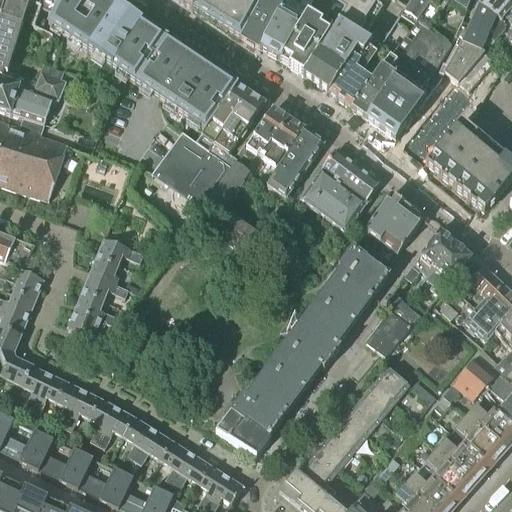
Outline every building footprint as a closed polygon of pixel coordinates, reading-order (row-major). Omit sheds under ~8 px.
[(10,0),(0,0),(0,25),(21,32),(28,9),(29,8),(30,6),(10,0)] [(31,0),(32,0),(30,6),(29,8),(28,9),(39,13),(40,13),(52,18),(60,0),(31,0)] [(60,0),(52,18),(47,29),(52,32),(112,72),(128,83),(134,88),(164,43),(163,42),(159,39),(153,35),(116,10),(105,3),(100,0),(60,0)] [(168,0),(240,44),(241,43),(255,17),(263,0),(168,0)] [(254,52),(259,55),(263,49),(287,2),(282,0),(263,0),(255,17),(241,43),(240,44),(246,47),(245,49),(253,54),(254,52)] [(259,55),(280,67),(304,20),(314,2),(311,0),(288,0),(287,2),(263,49),(259,55)] [(367,48),(369,49),(370,48),(362,43),(382,11),(371,4),(373,0),(338,0),(341,1),(337,7),(333,5),(326,17),(337,24),(335,27),(342,31),(341,33),(353,41),(354,40),(367,48)] [(413,0),(403,17),(415,25),(432,0),(413,0)] [(415,26),(428,35),(450,0),(461,0),(469,5),(471,0),(432,0),(415,25),(415,26)] [(444,79),(457,89),(480,63),(483,60),(480,57),(484,49),(489,53),(494,47),(499,41),(508,31),(505,29),(508,25),(505,24),(511,14),(511,0),(482,0),(461,50),(444,79)] [(297,77),(303,81),(334,26),(320,17),(319,16),(314,24),(306,20),(306,21),(304,20),(280,67),(297,77)] [(0,25),(0,53),(13,58),(21,32),(0,25)] [(511,28),(508,25),(505,29),(508,31),(499,41),(511,52),(511,28)] [(303,81),(328,98),(340,82),(345,86),(358,67),(352,62),(358,54),(361,56),(366,50),(368,51),(369,49),(367,48),(354,40),(353,41),(341,33),(342,31),(335,27),(334,26),(303,81)] [(407,66),(423,76),(430,81),(433,76),(450,51),(440,44),(428,35),(415,26),(409,35),(392,57),(407,66)] [(164,43),(134,88),(148,97),(153,100),(157,103),(158,103),(159,105),(204,135),(221,113),(221,114),(222,112),(236,91),(235,90),(224,83),(214,76),(211,74),(201,67),(187,58),(182,55),(178,52),(176,51),(166,44),(164,43)] [(328,98),(350,114),(370,86),(361,79),(376,57),(368,52),(368,51),(366,50),(361,56),(358,54),(352,62),(358,67),(345,86),(340,82),(328,98)] [(0,53),(0,83),(10,87),(12,81),(13,78),(8,76),(13,58),(0,53)] [(351,115),(366,125),(385,97),(407,66),(392,57),(389,61),(370,86),(350,114),(351,115)] [(366,125),(379,135),(423,76),(407,66),(385,97),(366,125)] [(10,87),(0,83),(0,112),(9,115),(43,130),(52,105),(57,107),(65,88),(60,86),(63,77),(43,69),(36,86),(13,77),(13,78),(12,81),(10,87)] [(423,76),(379,135),(394,146),(433,93),(441,82),(433,76),(430,81),(423,76)] [(399,151),(398,153),(400,155),(407,160),(418,169),(420,170),(450,135),(442,128),(460,109),(460,108),(462,106),(464,104),(465,102),(460,97),(451,89),(428,117),(399,151)] [(236,91),(222,112),(221,114),(221,113),(204,135),(202,138),(202,139),(200,142),(195,148),(182,138),(152,178),(151,180),(200,215),(209,202),(221,186),(230,173),(234,168),(236,164),(228,159),(264,109),(261,107),(259,104),(255,101),(251,101),(236,91)] [(259,157),(262,159),(288,125),(272,115),(270,118),(245,153),(256,161),(259,157)] [(263,165),(277,174),(304,136),(288,125),(262,159),(266,161),(263,165)] [(420,170),(448,194),(479,159),(464,147),(470,140),(454,126),(450,131),(452,133),(420,170)] [(48,206),(67,151),(63,150),(63,151),(39,142),(13,133),(0,128),(0,190),(10,194),(19,198),(48,206)] [(67,152),(90,160),(96,144),(65,133),(61,143),(69,146),(67,152)] [(304,136),(277,174),(266,190),(285,204),(323,149),(304,136)] [(321,175),(299,205),(344,239),(366,208),(365,208),(379,190),(334,156),(321,175)] [(479,159),(448,194),(483,219),(511,184),(511,169),(504,163),(498,170),(479,159)] [(234,168),(230,173),(221,186),(238,197),(250,179),(234,168)] [(209,202),(226,214),(238,197),(221,186),(209,202)] [(390,199),(365,236),(367,237),(396,259),(421,227),(423,224),(390,199)] [(194,225),(210,236),(226,214),(209,202),(200,215),(194,225)] [(84,234),(105,243),(115,218),(93,210),(84,234)] [(210,236),(227,248),(242,226),(226,214),(210,236)] [(242,226),(227,248),(243,260),(259,238),(242,226)] [(419,276),(426,282),(454,249),(438,235),(419,261),(404,282),(411,287),(419,276)] [(0,268),(11,273),(21,277),(34,253),(0,239),(0,268)] [(139,269),(142,260),(129,255),(103,245),(96,263),(117,271),(121,262),(139,269)] [(454,249),(426,282),(427,283),(435,274),(441,279),(429,294),(437,300),(470,262),(454,249)] [(323,261),(326,264),(332,268),(340,259),(330,251),(323,261)] [(244,398),(229,418),(215,437),(255,463),(271,443),(269,442),(287,418),(320,373),(323,376),(339,354),(336,351),(369,307),(387,283),(387,282),(388,282),(383,278),(382,278),(370,269),(351,254),(337,273),(340,275),(247,401),(244,398)] [(376,262),(370,269),(382,278),(387,270),(376,262)] [(96,263),(89,280),(114,291),(118,283),(113,281),(117,271),(96,263)] [(468,289),(488,306),(502,291),(483,273),(469,288),(468,289)] [(22,277),(13,298),(34,307),(43,286),(22,277)] [(89,280),(82,298),(103,306),(107,296),(124,303),(127,296),(124,295),(114,291),(89,280)] [(124,295),(127,296),(134,299),(137,293),(127,289),(124,295)] [(486,348),(494,339),(511,316),(511,300),(502,291),(488,306),(467,329),(486,348)] [(5,303),(4,305),(1,313),(27,324),(34,307),(13,298),(10,305),(5,303)] [(82,298),(75,315),(105,328),(111,331),(108,337),(114,339),(117,333),(111,331),(114,323),(98,317),(103,306),(82,298)] [(364,348),(378,359),(384,363),(387,359),(417,324),(403,310),(392,298),(381,312),(387,317),(364,348)] [(0,303),(0,322),(2,323),(0,329),(0,334),(20,342),(27,324),(1,313),(4,305),(0,303)] [(409,303),(403,310),(417,324),(418,323),(424,317),(409,303)] [(444,320),(450,325),(457,317),(451,313),(444,320)] [(105,328),(75,315),(66,334),(81,341),(82,338),(98,344),(105,328)] [(489,377),(496,383),(497,381),(501,385),(511,373),(511,316),(494,339),(509,355),(496,369),(489,377)] [(0,366),(0,367),(14,362),(13,359),(20,342),(0,334),(0,366)] [(482,355),(474,363),(489,377),(496,369),(482,355)] [(0,383),(21,394),(32,372),(15,364),(14,362),(0,367),(3,374),(0,380),(0,383)] [(511,396),(511,395),(503,387),(501,385),(497,381),(496,383),(489,377),(474,363),(451,391),(458,397),(472,408),(487,392),(506,409),(499,418),(511,429),(511,396)] [(24,415),(31,418),(48,380),(32,372),(21,394),(31,398),(29,403),(24,415)] [(387,373),(373,390),(395,408),(408,391),(387,373)] [(511,373),(501,385),(503,387),(511,395),(511,393),(511,373)] [(31,418),(38,421),(46,405),(55,409),(66,388),(48,380),(31,418)] [(411,393),(430,409),(435,403),(416,387),(411,393)] [(62,419),(69,422),(82,396),(66,388),(55,409),(64,414),(62,419)] [(373,390),(359,407),(381,425),(395,408),(373,390)] [(451,391),(442,402),(449,407),(458,397),(451,391)] [(79,421),(88,426),(99,405),(82,396),(69,422),(63,434),(70,438),(76,426),(79,421)] [(449,407),(442,402),(433,412),(440,418),(449,407)] [(96,454),(97,452),(99,448),(103,440),(117,414),(99,405),(88,426),(97,431),(95,435),(96,436),(91,444),(93,445),(90,450),(96,454)] [(359,407),(345,424),(367,441),(381,425),(359,407)] [(475,411),(467,420),(505,454),(511,446),(511,429),(499,418),(497,419),(495,417),(487,426),(484,424),(486,422),(475,411)] [(113,438),(122,444),(134,424),(117,414),(103,440),(99,448),(97,452),(103,455),(110,443),(113,438)] [(0,446),(10,425),(0,419),(0,446)] [(467,420),(455,433),(451,438),(465,450),(490,472),(505,454),(467,420)] [(54,437),(58,428),(49,424),(43,434),(53,439),(54,437)] [(134,424),(122,444),(133,451),(126,462),(133,467),(141,455),(153,436),(134,424)] [(345,424),(331,441),(352,458),(367,441),(345,424)] [(18,468),(35,476),(50,444),(34,436),(26,451),(6,441),(13,426),(10,425),(0,446),(0,457),(19,467),(18,468)] [(54,437),(59,440),(64,431),(58,428),(54,437)] [(421,428),(413,437),(419,443),(427,433),(421,428)] [(147,459),(160,468),(172,448),(153,436),(141,455),(133,467),(140,471),(147,459)] [(419,443),(413,437),(405,447),(411,452),(419,443)] [(331,441),(317,457),(338,475),(352,458),(331,441)] [(58,487),(74,495),(90,463),(73,455),(66,470),(46,460),(53,445),(50,444),(35,476),(38,477),(38,476),(59,486),(58,487)] [(444,445),(435,456),(473,490),(490,472),(465,450),(457,460),(454,458),(456,455),(444,445)] [(167,499),(172,491),(192,460),(172,448),(160,468),(161,466),(172,474),(164,486),(160,483),(159,485),(154,493),(159,495),(167,499)] [(374,464),(379,468),(387,458),(382,454),(374,464)] [(441,478),(434,486),(458,507),(473,490),(435,456),(425,467),(437,477),(439,475),(441,478)] [(338,475),(317,457),(303,474),(324,492),(338,475)] [(186,482),(198,490),(210,471),(192,460),(172,491),(179,495),(186,482)] [(98,506),(110,511),(115,511),(130,482),(113,474),(106,489),(85,479),(92,464),(90,463),(74,495),(77,496),(77,495),(99,505),(98,506)] [(392,463),(384,473),(390,478),(399,469),(392,463)] [(197,511),(206,511),(226,482),(210,471),(198,490),(207,496),(197,511)] [(390,478),(384,473),(369,490),(372,493),(379,485),(382,488),(390,478)] [(278,496),(295,510),(314,489),(296,475),(278,496)] [(414,479),(405,490),(430,511),(453,511),(458,507),(434,486),(426,494),(424,492),(426,490),(414,479)] [(0,511),(67,511),(0,481),(0,511)] [(163,511),(169,501),(153,493),(146,508),(126,498),(133,483),(130,482),(115,511),(163,511)] [(206,511),(216,511),(221,505),(231,511),(242,492),(226,482),(206,511)] [(295,510),(297,511),(323,511),(331,503),(314,489),(295,510)] [(370,511),(374,508),(369,503),(376,495),(372,493),(369,490),(354,508),(356,509),(353,511),(370,511)] [(406,511),(430,511),(405,490),(395,502),(406,511)] [(169,501),(163,511),(167,511),(172,502),(169,501)] [(323,511),(341,511),(331,503),(323,511)] [(382,511),(395,511),(386,503),(380,509),(382,511)]
